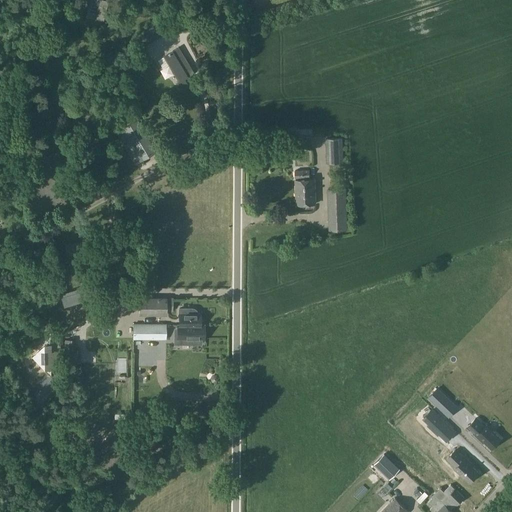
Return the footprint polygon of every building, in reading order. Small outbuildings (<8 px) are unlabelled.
[(103,20),(107,2),(98,0),(89,0),(86,16),(103,20)] [(140,47),(161,35),(155,25),(135,37),(140,47)] [(193,83),(189,75),(193,73),(178,48),(163,56),(179,82),(177,83),(181,90),(193,83)] [(155,66),(159,76),(166,73),(161,63),(155,66)] [(141,161),(156,152),(137,120),(116,133),(129,155),(134,152),(141,161)] [(310,137),(313,137),(312,130),(295,130),(295,138),(310,137)] [(327,163),(343,162),(342,138),(326,139),(327,163)] [(295,171),(296,204),(316,204),(315,179),(309,179),(309,170),(295,171)] [(329,230),(347,229),(346,189),(328,190),(329,230)] [(118,246),(131,240),(127,231),(114,237),(118,246)] [(67,255),(86,252),(84,242),(65,244),(67,255)] [(103,283),(103,284),(105,293),(130,286),(127,276),(118,279),(116,273),(102,277),(103,283)] [(82,290),(80,282),(61,287),(63,296),(60,297),(63,307),(86,301),(85,298),(97,295),(94,286),(82,290)] [(166,315),(166,297),(139,297),(139,315),(166,315)] [(196,310),(194,309),(180,309),(179,325),(178,325),(177,344),(196,344),(197,343),(199,342),(200,341),(201,339),(204,339),(204,324),(200,324),(200,313),(197,313),(197,311),(196,310)] [(133,339),(166,340),(166,324),(133,324),(133,339)] [(57,359),(57,352),(51,352),(51,345),(44,345),(37,353),(40,357),(37,361),(45,369),(51,369),(51,359),(57,359)] [(466,369),(457,377),(482,404),(473,412),(474,413),(491,397),(466,369)] [(447,398),(437,388),(433,393),(429,397),(439,406),(449,416),(457,408),(447,398)] [(438,415),(432,409),(423,418),(430,424),(441,435),(449,426),(438,415)] [(476,418),(467,428),(483,443),(484,442),(491,449),(501,439),(486,425),(485,427),(476,418)] [(457,451),(448,460),(456,469),(455,470),(469,484),(479,473),(466,461),(467,460),(457,451)] [(399,468),(384,454),(374,464),(389,478),(399,468)] [(432,497),(428,501),(433,506),(430,509),(432,511),(452,511),(450,509),(456,503),(457,504),(464,497),(450,484),(443,491),(440,487),(431,496),(432,497)] [(417,511),(419,511),(424,509),(410,494),(405,498),(417,511)] [(408,511),(409,511),(395,498),(381,511),(408,511)]
